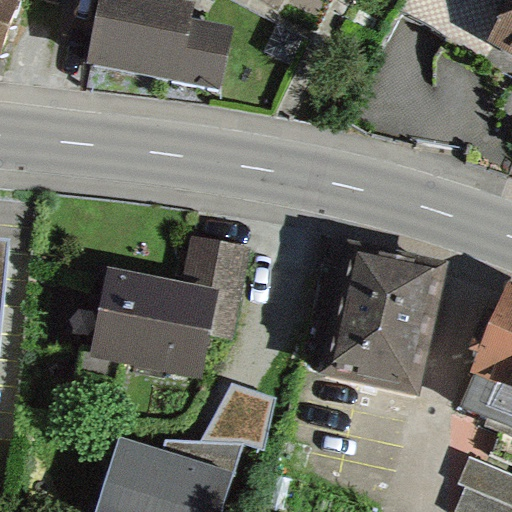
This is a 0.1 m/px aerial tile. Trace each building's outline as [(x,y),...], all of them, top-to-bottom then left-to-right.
[(0,0),(0,65),(21,0),(0,0)] [(158,0),(104,0),(88,73),(219,102),(233,39),(191,30),(196,10),(158,2),(158,0)] [(511,0),(509,0),(483,45),(511,61),(511,0)] [(248,252),(189,244),(183,286),(108,275),(94,366),(203,382),(209,344),(233,348),(248,252)] [(448,271),(353,250),(323,384),(418,405),(448,271)] [(511,291),(508,290),(494,324),(485,320),(468,360),(475,363),(467,382),(469,383),(456,416),(511,439),(511,291)] [(218,511),(230,479),(123,444),(99,511),(218,511)]
